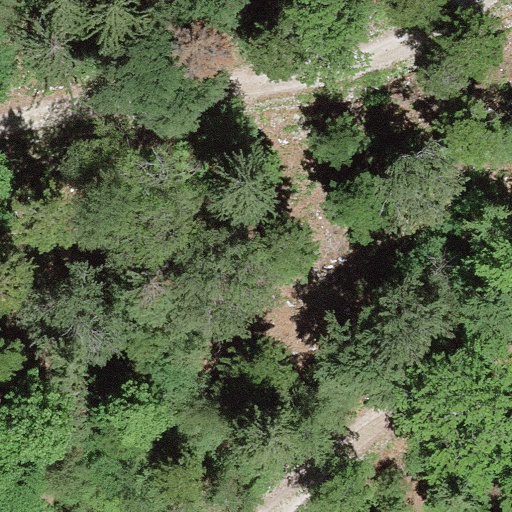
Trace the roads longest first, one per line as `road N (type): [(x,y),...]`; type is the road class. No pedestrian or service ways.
road 1 (track): [(467,0),(370,62),(0,125)]
road 2 (track): [(511,342),(360,428),(275,511)]
